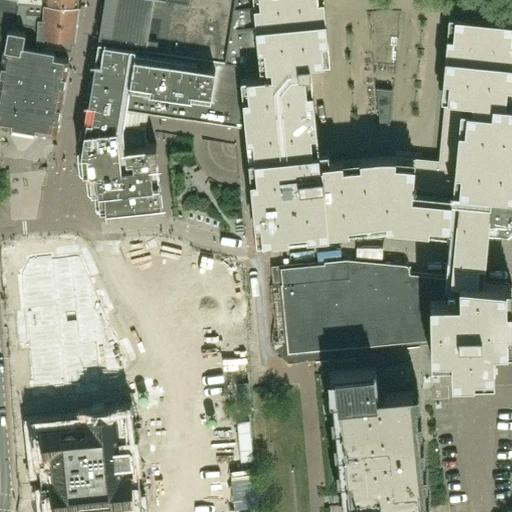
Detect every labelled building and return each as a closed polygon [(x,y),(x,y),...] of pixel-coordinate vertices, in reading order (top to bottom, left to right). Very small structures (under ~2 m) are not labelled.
[(27,24),(15,23),(18,3),(19,0),(0,0),(0,82),(31,88),(24,127),(56,133),(69,58),(20,50),(21,45),(23,45),(26,26),(27,24)] [(249,156),(302,151),(319,149),(318,141),(310,61),(330,60),(324,0),(232,0),(229,25),(224,55),(223,60),(99,41),(89,103),(87,112),(84,131),(123,127),(125,118),(126,109),(127,109),(246,128),(248,148),(249,156)] [(224,55),(229,25),(232,0),(105,0),(104,6),(103,6),(101,19),(102,19),(100,35),(224,55)] [(27,24),(26,26),(31,27),(37,32),(37,45),(72,52),(74,29),(77,6),(44,3),(18,3),(15,23),(27,24)] [(403,64),(401,15),(376,16),(379,65),(403,64)] [(319,149),(302,151),(249,156),(257,237),(388,225),(455,231),(453,252),(451,275),(460,276),(461,269),(484,271),(486,254),(488,234),(509,236),(511,233),(511,23),(449,17),(441,99),(445,99),(439,159),(394,155),(381,155),(330,160),(329,148),(319,149)] [(0,82),(0,123),(24,127),(31,88),(0,82)] [(100,212),(161,205),(156,156),(158,156),(156,144),(145,145),(145,130),(123,127),(84,131),(81,152),(83,173),(90,172),(92,193),(98,192),(100,212)] [(29,256),(18,278),(21,309),(25,309),(28,345),(26,345),(26,347),(28,347),(32,381),(29,382),(30,389),(54,386),(54,389),(64,388),(64,386),(117,381),(130,365),(116,332),(114,332),(81,255),(54,257),(53,253),(29,256)] [(281,265),(273,276),(281,359),(311,355),(325,354),(334,353),(409,344),(407,321),(414,321),(410,281),(411,281),(410,271),(409,268),(408,266),(405,264),(347,259),(346,259),(324,261),(302,263),(281,265)] [(431,342),(431,348),(459,347),(493,347),(511,346),(511,284),(483,281),(484,271),(461,269),(460,276),(451,275),(410,271),(411,281),(410,281),(414,321),(407,321),(409,344),(431,342)] [(493,347),(459,347),(431,348),(431,360),(451,359),(452,378),(494,377),(493,347)] [(427,511),(419,442),(410,362),(332,371),(348,506),(353,505),(353,511),(427,511)] [(87,419),(32,425),(37,468),(51,467),(52,479),(50,479),(51,495),(44,496),(45,511),(115,511),(135,510),(130,462),(134,462),(132,447),(132,446),(132,445),(131,445),(130,444),(129,444),(128,444),(125,412),(87,416),(87,419)]
